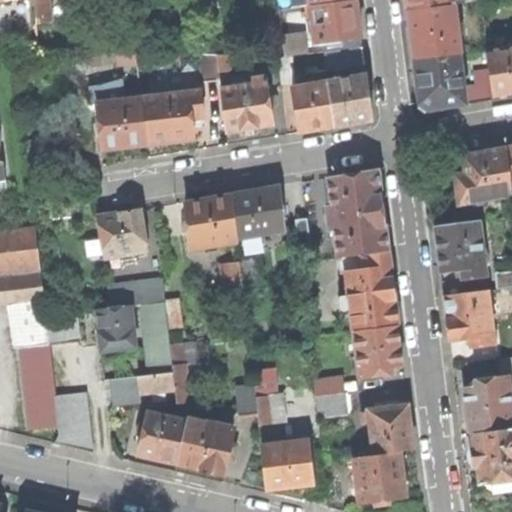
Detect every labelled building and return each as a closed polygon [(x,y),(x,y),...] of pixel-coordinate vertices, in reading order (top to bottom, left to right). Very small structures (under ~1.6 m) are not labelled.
[(50,0),(35,0),(36,13),(37,22),(52,21),(50,0)] [(278,0),(280,9),(291,8),(289,0),(278,0)] [(347,0),(311,5),(315,42),(361,37),(359,19),(356,0),(347,0)] [(407,0),(409,10),(454,4),(452,0),(407,0)] [(454,4),(409,10),(412,35),(415,59),(460,53),(462,53),(455,4),(454,4)] [(66,21),(67,47),(81,48),(79,20),(66,21)] [(171,29),(173,53),(185,53),(183,28),(171,29)] [(283,34),(285,55),(293,55),(308,53),(306,32),(283,34)] [(324,51),(327,69),(365,64),(363,46),(324,51)] [(511,46),(487,50),(489,68),(494,99),(511,96),(511,46)] [(118,51),(118,64),(139,65),(137,52),(118,51)] [(460,53),(415,59),(419,83),(422,104),(429,110),(468,104),(465,85),(460,53)] [(219,71),(217,54),(201,54),(202,66),(204,82),(220,80),(219,71)] [(217,54),(219,71),(231,70),(228,54),(217,54)] [(296,81),(293,55),(285,55),(279,56),(280,74),(281,82),(296,81)] [(477,83),(465,85),(468,104),(494,99),(489,68),(475,70),(477,83)] [(329,81),(336,126),(373,120),(369,95),(366,75),(329,81)] [(221,88),(227,131),(244,129),(245,135),(251,134),(258,133),(257,127),(274,125),(267,76),(254,78),(255,83),(221,88)] [(336,126),(329,81),(293,87),(300,132),(321,129),(336,126)] [(104,95),(98,96),(98,102),(126,99),(124,87),(103,89),(104,95)] [(143,97),(148,145),(173,142),(196,139),(194,118),(205,117),(202,90),(143,97)] [(126,99),(98,102),(104,150),(124,147),(148,145),(143,97),(126,99)] [(455,165),(461,203),(511,195),(511,176),(508,147),(484,151),(465,154),(466,163),(455,165)] [(362,255),(389,251),(384,212),(380,176),(372,170),(330,177),(334,206),(328,207),(332,231),(337,230),(340,258),(362,255)] [(257,190),(233,194),(239,238),(288,231),(281,187),(257,190)] [(187,201),(193,248),(240,241),(239,238),(233,194),(208,197),(187,201)] [(100,216),(107,258),(118,256),(148,251),(142,210),(121,213),(100,216)] [(439,244),(443,271),(463,269),(465,278),(488,275),(480,220),(437,226),(439,244)] [(0,276),(44,271),(38,227),(0,231),(0,276)] [(389,251),(362,255),(364,270),(366,281),(393,278),(389,251)] [(348,272),(364,270),(362,255),(340,258),(342,273),(348,272)] [(241,258),(241,261),(243,275),(254,273),(252,256),(241,258)] [(243,275),(241,261),(228,262),(232,296),(245,294),(243,275)] [(348,272),(350,283),(366,281),(364,270),(348,272)] [(511,270),(496,273),(498,288),(511,286),(511,270)] [(0,276),(0,304),(10,303),(47,299),(44,271),(0,276)] [(353,313),(356,332),(399,326),(395,298),(393,278),(366,281),(350,283),(351,296),(353,313)] [(133,306),(144,304),(167,301),(165,281),(122,286),(124,306),(133,306)] [(511,286),(498,288),(490,290),(493,316),(511,313),(511,286)] [(493,316),(490,290),(446,295),(449,317),(452,340),(473,337),(474,346),(497,343),(493,316)] [(343,314),(353,313),(351,296),(341,297),(343,314)] [(10,303),(13,330),(50,326),(49,315),(47,299),(10,303)] [(167,301),(170,330),(186,328),(183,300),(167,301)] [(144,304),(150,355),(173,352),(172,343),(170,330),(167,301),(144,304)] [(102,339),(103,351),(122,348),(138,346),(133,306),(124,306),(98,310),(101,330),(102,339)] [(79,311),(49,315),(50,326),(52,342),(52,345),(83,341),(79,311)] [(13,330),(15,347),(21,346),(52,342),(50,326),(13,330)] [(393,375),(393,367),(404,366),(401,344),(399,326),(356,332),(362,379),(393,375)] [(21,346),(31,428),(61,425),(58,395),(52,345),(52,342),(21,346)] [(174,366),(173,352),(150,355),(152,374),(175,371),(174,366)] [(179,403),(193,402),(189,364),(174,366),(175,371),(177,389),(179,403)] [(141,393),(177,389),(175,371),(152,374),(139,375),(141,393)] [(273,372),(253,374),(253,378),(255,397),(276,394),(273,372)] [(142,403),(141,393),(139,375),(112,378),(116,406),(142,403)] [(511,395),(509,377),(507,377),(478,381),(479,388),(466,390),(469,411),(472,434),(511,427),(511,395)] [(255,397),(253,378),(237,380),(238,410),(257,408),(255,397)] [(88,391),(58,395),(61,425),(62,433),(55,442),(95,450),(88,391)] [(276,394),(255,397),(257,408),(259,425),(285,422),(281,393),(276,394)] [(317,397),(319,417),(350,413),(347,393),(317,397)] [(371,423),(374,454),(402,451),(414,450),(411,425),(409,405),(369,410),(369,411),(362,412),(364,424),(371,423)] [(158,460),(177,464),(187,420),(149,411),(138,455),(158,460)] [(188,417),(187,420),(177,464),(200,470),(223,475),(234,428),(188,417)] [(511,427),(472,434),(474,452),(477,467),(481,466),(483,483),(487,483),(488,488),(490,488),(493,491),(499,490),(502,486),(504,486),(504,480),(511,479),(511,427)] [(261,445),(266,489),(292,487),(314,484),(309,440),(261,445)] [(355,457),(361,501),(408,496),(405,474),(402,451),(374,454),(355,457)]
